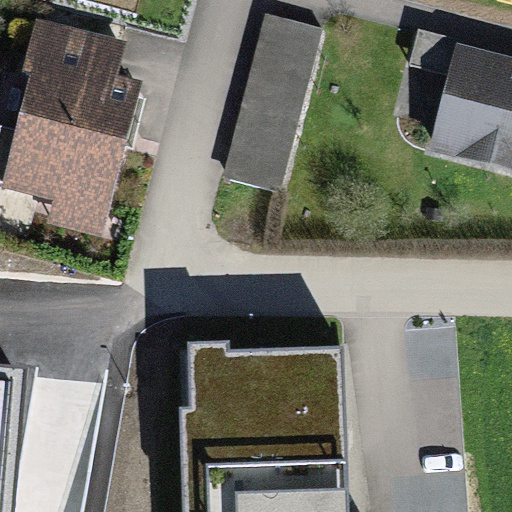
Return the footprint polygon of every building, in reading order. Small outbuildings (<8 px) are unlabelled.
[(308,38),(249,24),(216,169),(274,182),(308,38)] [(120,257),(174,62),(62,31),(8,226),(120,257)] [(511,57),(457,45),(432,149),(511,168),(511,57)] [(328,511),(323,349),(181,353),(185,511),(328,511)] [(0,511),(9,511),(22,370),(0,368),(0,511)]
